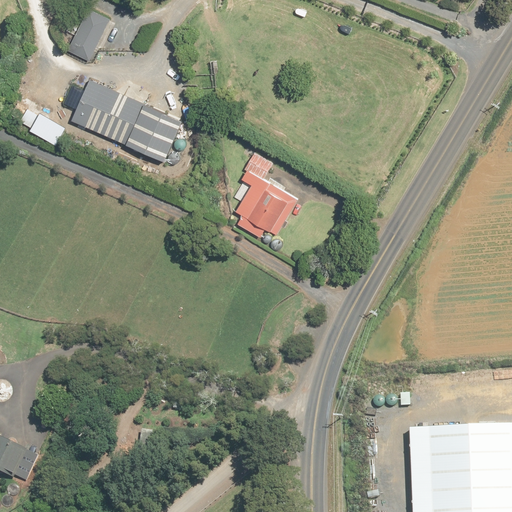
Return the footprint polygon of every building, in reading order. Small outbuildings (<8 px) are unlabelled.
[(110,19),(90,9),(70,51),(90,60),(110,19)] [(86,92),(76,88),(70,102),(80,106),(74,120),(167,161),(185,122),(91,80),(86,92)] [(30,107),(23,122),(33,127),(31,130),(58,145),(68,127),(30,107)] [(274,164),(256,154),(242,179),(253,185),(250,191),(241,187),(235,198),(243,202),(238,211),(244,215),(239,224),(262,237),(267,228),(278,235),(298,198),(265,180),(274,164)] [(511,511),(511,426),(415,430),(418,511),(511,511)] [(157,429),(143,427),(140,454),(153,456),(157,429)] [(0,470),(15,478),(28,450),(0,438),(0,470)]
